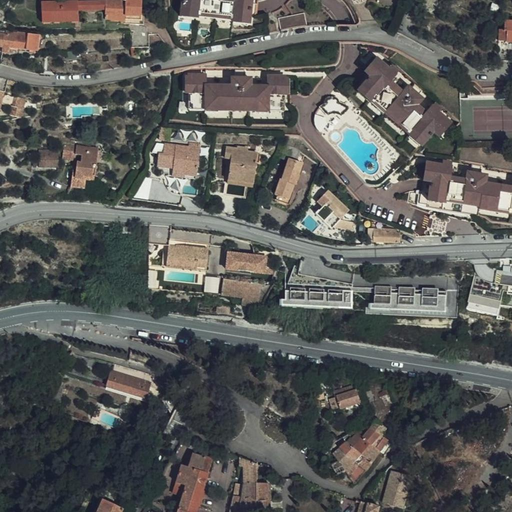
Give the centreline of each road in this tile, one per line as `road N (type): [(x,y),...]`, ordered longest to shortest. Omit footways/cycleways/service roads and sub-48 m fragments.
road 1 (residential): [(511,70),(456,68),(381,39),(335,37),(91,84),(0,71)]
road 2 (secondary): [(0,221),(67,210),(215,223),(342,255),(511,248)]
road 3 (primary): [(46,311),(511,381)]
road 4 (residential): [(46,311),(70,330),(194,366),(245,405),(260,444),(287,462)]
road 5 (residential): [(511,396),(400,449),(353,491),(287,462)]
road 6 (track): [(7,317),(16,330),(118,360)]
